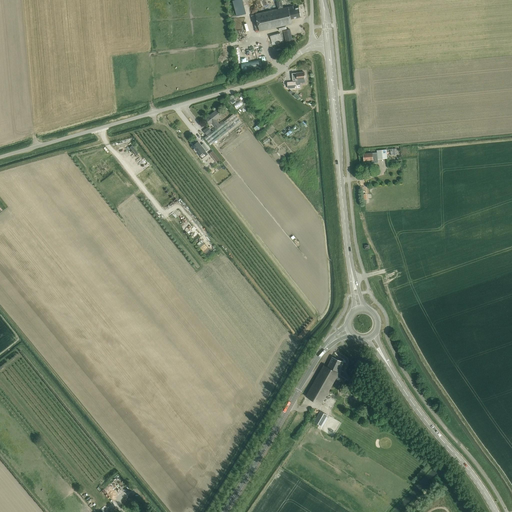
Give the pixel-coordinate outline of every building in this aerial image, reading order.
[(278,10),(251,16),(253,23),(257,22),(260,31),(292,24),(291,19),(301,17),(299,7),(294,9),(293,6),(283,9),(281,0),(279,0),(276,1),(278,10)] [(243,6),(236,7),(235,1),(233,2),(234,8),(235,7),(236,16),(244,14),(243,6)] [(290,29),(283,31),(284,36),(286,42),(293,40),(290,29)] [(280,33),(270,35),(273,46),(279,44),(280,47),(282,46),(281,43),(283,43),(280,33)] [(243,74),(263,69),(260,60),(241,64),(243,74)] [(212,123),(216,128),(220,125),(216,120),(220,116),(216,111),(206,119),(210,124),(212,123)] [(234,113),(204,138),(210,146),(241,121),(234,113)] [(208,150),(204,145),(203,146),(201,146),(201,145),(198,142),(192,147),(199,156),(205,151),(206,152),(208,150)] [(364,161),(373,160),(373,162),(374,163),(377,163),(378,162),(378,159),(387,159),(386,150),(377,150),(377,153),(372,153),(364,154),(364,161)] [(214,153),(211,156),(217,163),(220,161),(214,153)] [(323,365),(306,397),(321,405),(335,379),(336,379),(336,380),(342,384),(344,380),(337,376),(339,373),(338,372),(343,363),(333,357),(327,367),(323,365)] [(321,426),(327,416),(320,411),(314,422),(321,426)]
